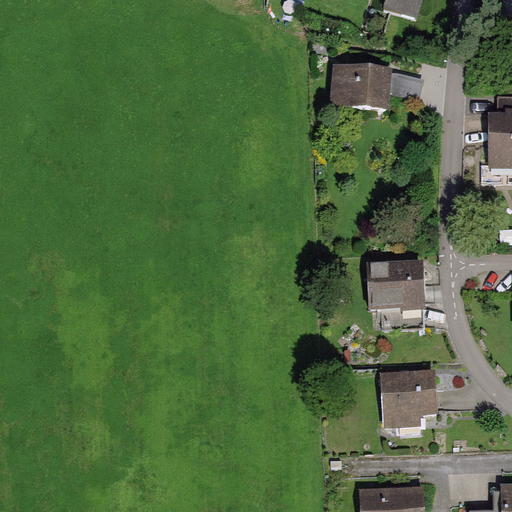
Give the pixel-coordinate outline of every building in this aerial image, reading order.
[(429,0),(399,0),(396,13),(423,21),(429,0)] [(427,79),(344,72),(340,112),(398,117),(400,102),(425,104),(427,79)] [(511,123),(495,124),(494,167),(511,166),(511,123)] [(433,269),(381,269),(381,313),(433,313),(433,269)] [(443,380),(392,381),(393,429),(443,429),(443,380)] [(511,511),(511,495),(501,495),(502,511),(511,511)] [(428,511),(428,496),(367,499),(367,511),(428,511)]
